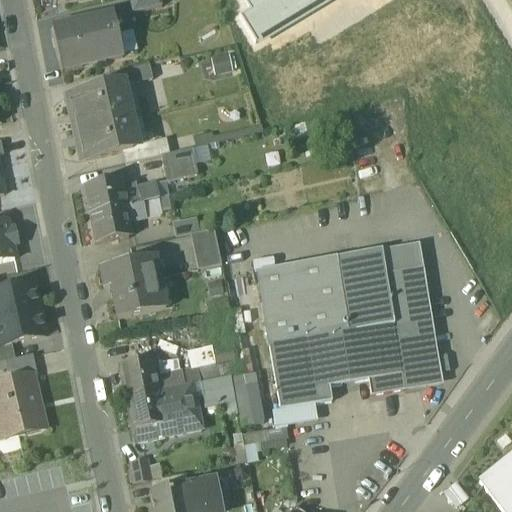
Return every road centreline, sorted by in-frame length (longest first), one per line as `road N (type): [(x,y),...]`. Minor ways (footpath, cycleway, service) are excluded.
road 1 (residential): [(116,511),(15,0)]
road 2 (tertiary): [(399,511),(511,359)]
